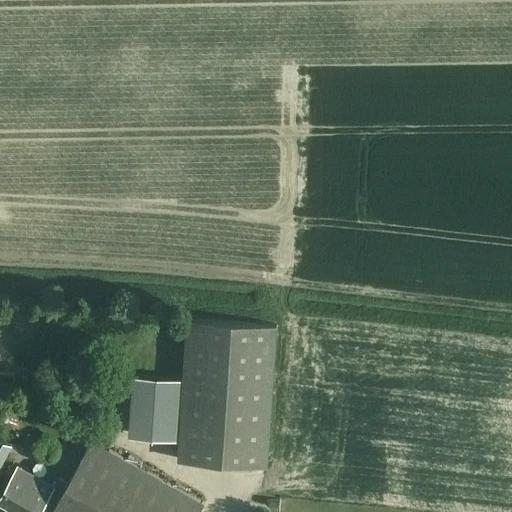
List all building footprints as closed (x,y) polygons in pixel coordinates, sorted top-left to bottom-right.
[(188,317),(178,458),(267,464),(277,323),(188,317)] [(134,374),(130,436),(176,439),(181,377),(134,374)] [(27,434),(22,443),(32,448),(37,439),(27,434)] [(0,467),(12,443),(0,437),(0,467)] [(18,465),(12,475),(0,497),(0,502),(17,511),(197,511),(203,502),(92,439),(68,481),(57,475),(52,484),(18,465)]
